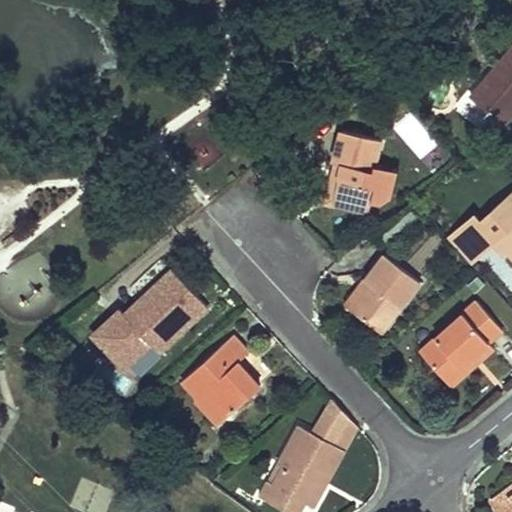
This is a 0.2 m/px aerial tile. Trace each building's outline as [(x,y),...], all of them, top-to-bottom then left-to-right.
[(503,126),(511,115),(511,47),(492,70),(497,75),(475,102),(503,126)] [(497,75),(492,70),(470,97),(475,102),(497,75)] [(395,172),(375,166),(381,140),(343,129),(334,162),(341,164),(330,204),(368,213),(371,202),(380,204),(389,198),(395,172)] [(332,161),(322,202),(330,204),(341,164),(334,162),(332,161)] [(511,204),(486,226),(511,257),(511,204)] [(381,333),(420,281),(385,254),(365,280),(371,284),(351,311),(381,333)] [(149,296),(173,273),(170,269),(145,293),(149,296)] [(149,296),(126,317),(159,351),(179,333),(176,330),(192,314),(196,318),(207,308),(173,273),(149,296)] [(365,280),(346,307),(351,311),(371,284),(365,280)] [(502,331),(477,302),(420,349),(451,386),(479,361),(473,355),(487,343),(502,331)] [(249,354),(233,336),(182,381),(199,400),(203,396),(225,420),(260,390),(237,365),(249,354)] [(493,350),(487,343),(473,355),(479,361),(493,350)] [(196,403),(218,427),(225,420),(203,396),(199,400),(196,403)] [(358,428),(349,419),(332,400),(313,434),(298,425),(277,463),(283,467),(272,485),(267,482),(260,497),(288,511),(300,511),(306,503),(315,507),(325,488),(315,483),(335,446),(345,452),(358,428)] [(345,452),(335,446),(315,483),(325,488),(345,452)] [(272,485),(283,467),(277,463),(266,482),(267,482),(272,485)] [(511,511),(511,486),(491,503),(497,511),(511,511)]
